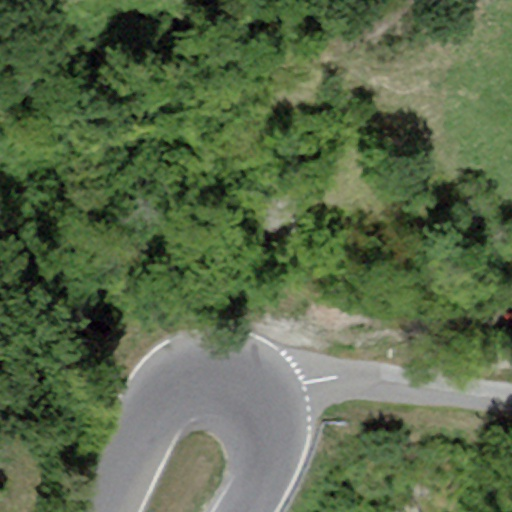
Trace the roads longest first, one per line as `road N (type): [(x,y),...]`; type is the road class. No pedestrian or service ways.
road 1 (unclassified): [(264,394),(364,384),(511,404)]
road 2 (tertiary): [(264,394),(244,377),(213,368),(170,382),(138,430),(110,511)]
road 3 (tertiary): [(243,511),(269,440),(264,394)]
